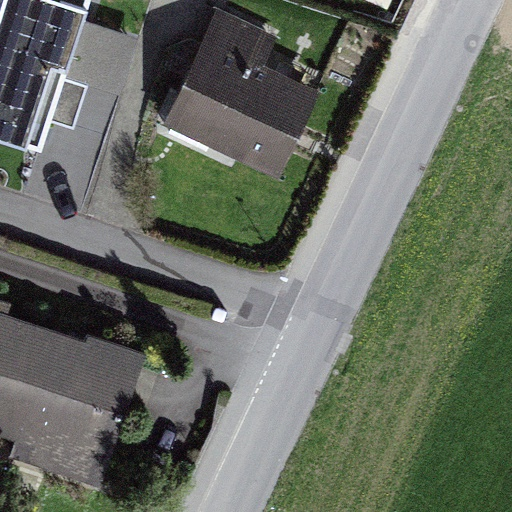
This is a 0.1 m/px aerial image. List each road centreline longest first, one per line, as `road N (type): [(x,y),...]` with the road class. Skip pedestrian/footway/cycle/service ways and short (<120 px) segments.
road 1 (residential): [(324,319),(472,0)]
road 2 (residential): [(0,206),(324,319)]
road 3 (residential): [(235,511),(324,319)]
